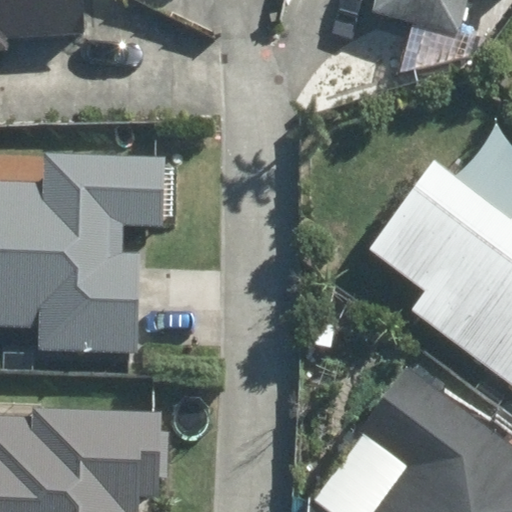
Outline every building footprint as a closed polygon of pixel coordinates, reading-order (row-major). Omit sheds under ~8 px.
[(0,0),(0,56),(13,55),(12,36),(83,32),(80,0),(0,0)] [(376,0),(371,22),(460,44),(470,0),(376,0)] [(161,234),(163,162),(42,158),(41,190),(0,188),(0,334),(39,336),(38,352),(135,356),(137,289),(121,288),(123,233),(161,234)] [(428,297),(412,319),(511,393),(511,215),(510,219),(439,166),(373,255),(428,297)] [(511,511),(511,456),(410,376),(313,499),(329,511),(511,511)] [(157,509),(162,420),(31,413),(30,425),(0,423),(0,511),(126,511),(127,507),(157,509)]
